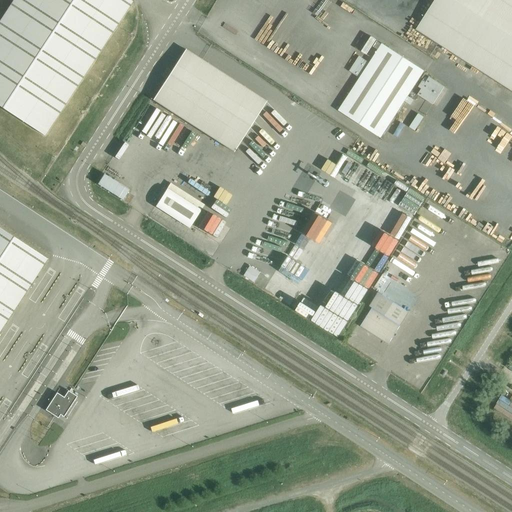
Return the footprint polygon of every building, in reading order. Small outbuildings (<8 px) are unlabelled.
[(132,2),(129,0),(13,0),(0,20),(0,107),(44,136),(132,2)] [(511,0),(435,0),(416,30),(511,91),(511,0)] [(381,44),(338,111),(380,138),(424,71),(405,61),(381,44)] [(185,50),(171,72),(153,100),(234,152),(266,102),(185,50)] [(430,74),(421,87),(424,89),(420,94),(436,105),(448,86),(430,74)] [(465,97),(451,121),(457,124),(463,113),(471,117),(478,104),(465,97)] [(421,112),(412,127),(418,131),(427,116),(421,112)] [(187,154),(193,157),(202,142),(196,139),(187,154)] [(242,154),(235,165),(244,170),(250,159),(242,154)] [(350,184),(363,164),(347,154),(334,174),(350,184)] [(458,190),(474,160),(461,154),(446,184),(458,190)] [(97,184),(122,201),(129,190),(104,174),(97,184)] [(155,207),(189,228),(201,210),(167,188),(155,207)] [(306,232),(314,236),(326,214),(318,210),(306,232)] [(394,234),(403,239),(415,218),(406,213),(394,234)] [(210,219),(205,229),(221,237),(226,228),(210,219)] [(377,288),(402,237),(374,224),(359,257),(368,261),(360,278),(340,269),(332,286),(340,289),(332,307),(303,293),(295,310),(346,335),(371,285),(377,288)] [(493,225),(488,232),(505,243),(510,235),(493,225)] [(0,228),(0,331),(47,259),(0,228)] [(304,233),(284,265),(294,270),(313,238),(304,233)] [(254,283),(260,273),(250,266),(244,276),(254,283)] [(388,344),(400,326),(409,312),(379,293),(370,306),(372,308),(361,326),(388,344)] [(511,390),(504,385),(501,390),(511,397),(511,390)] [(65,419),(81,394),(71,388),(67,395),(59,390),(55,397),(48,409),(65,419)]
